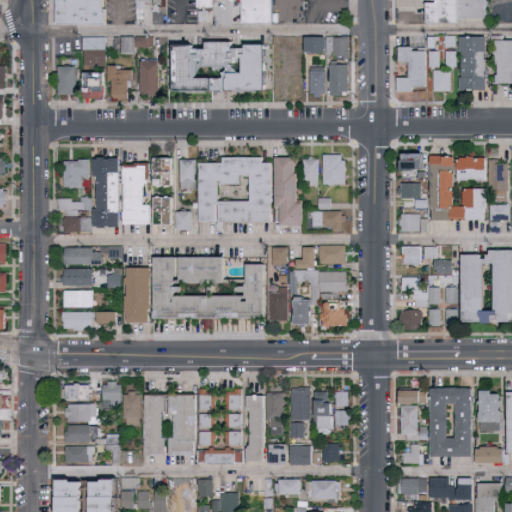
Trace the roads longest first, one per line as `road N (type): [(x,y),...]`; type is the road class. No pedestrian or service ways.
road 1 (residential): [(378,511),(372,0)]
road 2 (residential): [(34,126),(511,123)]
road 3 (tertiary): [(37,354),(511,354)]
road 4 (tertiary): [(37,354),(33,32)]
road 5 (residential): [(33,511),(37,354)]
